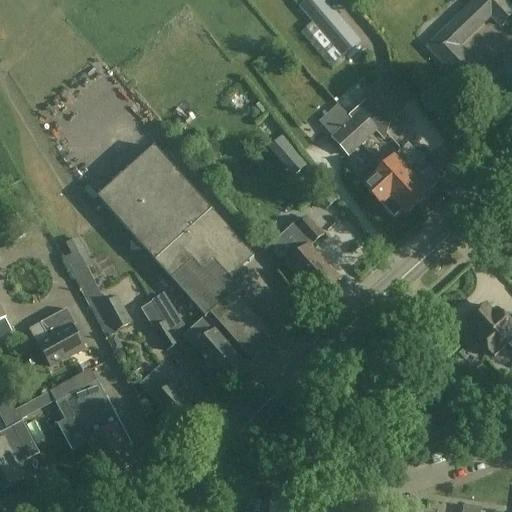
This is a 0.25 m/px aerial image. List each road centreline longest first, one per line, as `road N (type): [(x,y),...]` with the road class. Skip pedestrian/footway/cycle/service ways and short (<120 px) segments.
road 1 (secondary): [(184,511),(261,408),(511,177)]
road 2 (residential): [(511,442),(485,464),(398,492),(374,511)]
